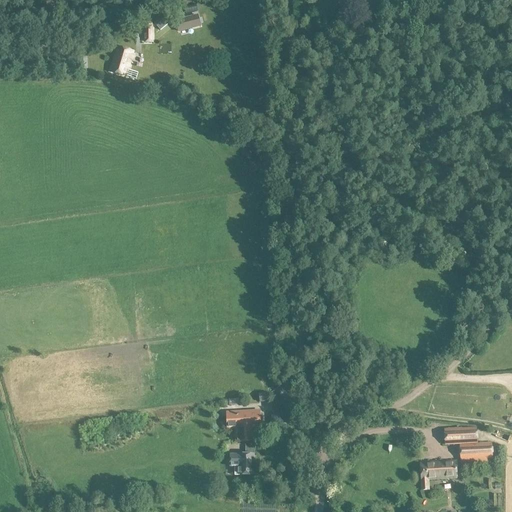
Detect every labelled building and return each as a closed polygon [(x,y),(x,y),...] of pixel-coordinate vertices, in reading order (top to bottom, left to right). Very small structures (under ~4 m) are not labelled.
[(179,32),(200,26),(197,16),(176,21),(179,32)] [(153,44),(153,23),(145,23),(145,44),(153,44)] [(127,77),(134,53),(117,49),(111,72),(127,77)] [(235,444),(257,442),(257,429),(261,428),(260,411),(226,413),(227,430),(235,430),(235,444)] [(477,429),(445,431),(445,445),(478,443),(477,429)] [(459,446),(460,461),(493,459),(492,444),(459,446)] [(239,476),(254,476),(254,467),(257,467),(257,458),(255,458),(255,455),(239,455),(239,456),(231,456),(231,467),(239,468),(239,476)] [(421,464),(422,481),(422,491),(429,490),(428,480),(457,479),(456,462),(421,464)]
